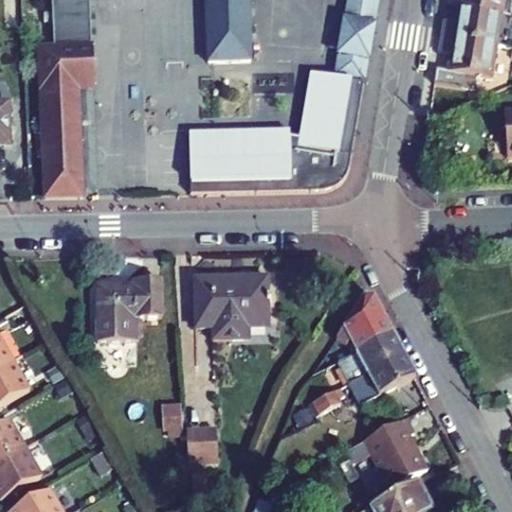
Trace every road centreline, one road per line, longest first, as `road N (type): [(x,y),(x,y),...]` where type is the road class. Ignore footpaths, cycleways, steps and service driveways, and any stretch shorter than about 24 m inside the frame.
road 1 (residential): [(0,229),(372,222)]
road 2 (residential): [(511,510),(372,222)]
road 3 (residential): [(372,222),(411,0)]
road 4 (residential): [(372,222),(511,218)]
